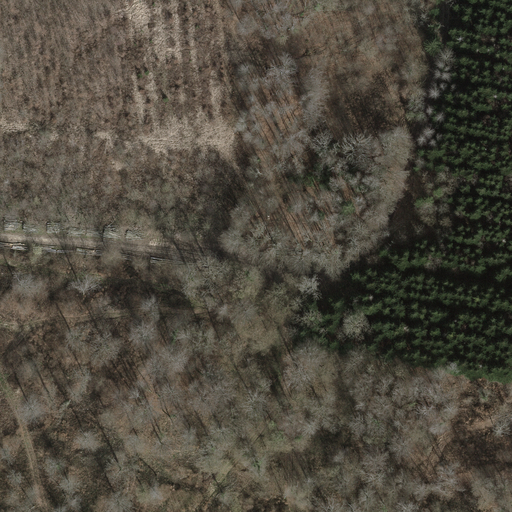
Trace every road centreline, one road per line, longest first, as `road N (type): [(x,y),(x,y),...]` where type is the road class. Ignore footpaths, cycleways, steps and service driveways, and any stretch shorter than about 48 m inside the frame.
road 1 (track): [(359,259),(0,230)]
road 2 (track): [(442,0),(423,81),(426,129),(398,228),(359,259)]
road 3 (track): [(511,287),(359,259)]
